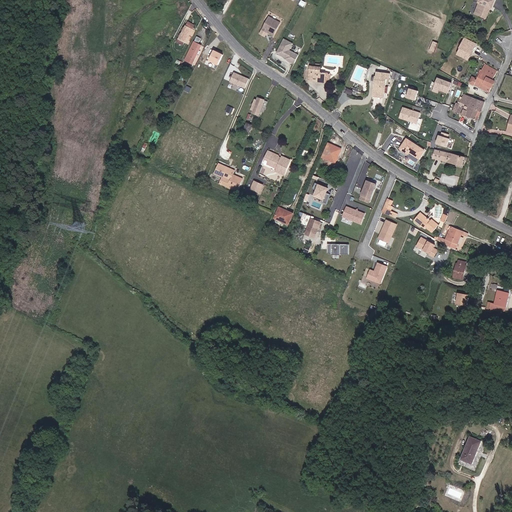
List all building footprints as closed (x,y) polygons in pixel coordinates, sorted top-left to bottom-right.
[(497,4),(489,0),(481,0),(479,4),(481,4),(478,11),(480,12),(479,16),(487,20),(492,9),(494,10),(497,4)] [(281,23),(268,16),(258,34),(265,38),(267,33),(274,37),(281,23)] [(191,31),(185,28),(179,40),(189,45),(195,33),(191,31)] [(324,38),(318,36),(312,45),(318,48),(324,38)] [(201,38),(197,37),(194,42),(185,60),(193,64),(202,45),(198,44),(201,38)] [(293,44),(283,39),(275,54),(294,64),(299,55),(290,50),(293,44)] [(478,55),(480,52),(475,48),(469,43),(466,47),(478,55)] [(214,49),(209,60),(219,65),(224,53),(214,49)] [(490,92),(492,87),(483,82),(486,76),(493,79),(497,71),(485,64),(478,80),(473,77),(471,82),(490,92)] [(320,82),(321,72),(321,67),(316,67),(309,66),(309,79),(312,79),(312,81),(320,82)] [(249,79),(233,72),(229,83),(245,89),(249,79)] [(374,96),(385,97),(385,92),(388,93),(389,87),(386,87),(386,79),(390,79),(390,74),(377,73),(378,78),(376,78),(374,96)] [(483,82),(492,87),(496,81),(493,79),(486,76),(483,82)] [(452,83),(437,78),(432,91),(438,94),(439,91),(448,94),(452,83)] [(418,91),(408,88),(405,98),(415,101),(418,91)] [(474,97),(471,106),(478,109),(481,111),(483,107),(479,106),(481,100),(478,99),(480,96),(475,94),(474,97)] [(474,97),(469,95),(467,101),(466,104),(471,106),(474,97)] [(258,115),(264,100),(258,98),(257,100),(255,99),(250,112),(258,115)] [(468,116),(471,106),(466,104),(467,101),(462,99),(457,112),(468,116)] [(478,109),(471,106),(468,116),(475,119),(478,109)] [(421,113),(402,107),(399,118),(417,124),(421,113)] [(248,124),(243,122),(239,131),(244,133),(248,124)] [(436,144),(446,147),(449,139),(447,139),(449,135),(441,132),(440,136),(439,135),(436,144)] [(408,155),(417,161),(424,150),(406,139),(401,148),(409,153),(408,155)] [(328,156),(341,162),(345,152),(329,145),(324,157),(327,159),(328,156)] [(462,166),(465,157),(450,153),(436,149),(434,157),(462,166)] [(291,158),(283,155),(282,155),(281,158),(279,157),(278,155),(272,154),(272,152),(268,151),(265,158),(265,159),(264,162),(264,164),(266,165),(267,163),(277,167),(278,165),(281,166),(280,171),(285,173),(291,158)] [(234,171),(219,164),(214,174),(223,177),(220,184),(237,191),(242,179),(233,175),(234,171)] [(254,181),(251,188),(260,192),(263,184),(254,181)] [(375,185),(366,182),(359,200),(368,204),(375,185)] [(327,194),(329,188),(315,183),(313,189),(315,190),(312,197),(322,201),(321,202),(326,204),(330,195),(327,194)] [(388,200),(382,214),(387,216),(388,212),(391,214),(393,209),(390,207),(393,202),(388,200)] [(364,215),(346,207),(342,217),(359,225),(364,215)] [(431,222),(421,214),(414,222),(424,230),(425,229),(432,234),(439,225),(432,221),(431,222)] [(282,219),(275,216),(271,224),(285,231),(290,220),(282,217),(282,219)] [(321,222),(311,218),(304,235),(315,239),(321,222)] [(397,225),(386,220),(377,239),(389,244),(397,225)] [(468,234),(451,227),(445,240),(455,245),(460,235),(466,238),(468,234)] [(283,236),(277,234),(274,241),(280,244),(283,236)] [(436,245),(422,237),(416,247),(428,253),(427,255),(434,258),(437,252),(433,250),(436,245)] [(350,244),(327,244),(327,254),(331,254),(331,255),(350,255),(350,244)] [(455,265),(453,265),(450,278),(460,281),(463,268),(461,268),(463,262),(457,260),(455,265)] [(388,266),(377,262),(374,270),(370,268),(366,278),(381,284),(388,266)] [(469,294),(457,291),(455,303),(467,305),(469,294)] [(489,305),(486,304),(485,310),(500,312),(503,298),(491,295),(489,305)] [(481,442),(469,436),(458,458),(470,464),(481,442)]
